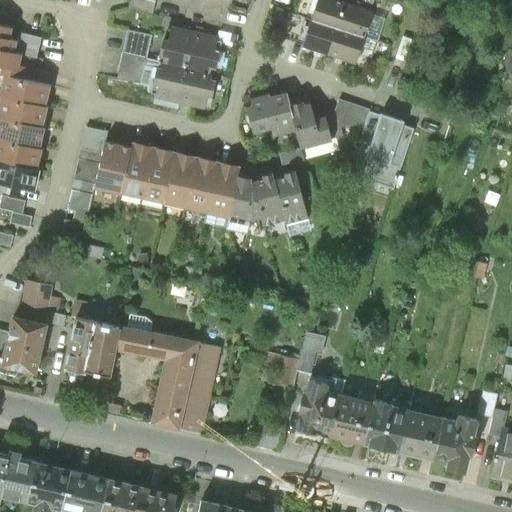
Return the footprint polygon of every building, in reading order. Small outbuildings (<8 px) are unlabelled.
[(133,0),(132,6),(143,8),(144,0),(133,0)] [(172,0),(172,1),(197,9),(199,0),(172,0)] [(199,0),(197,9),(222,18),(227,0),(199,0)] [(316,0),(309,20),(335,29),(344,3),(334,0),(316,0)] [(370,12),(344,3),(335,29),(361,38),(370,12)] [(141,20),(141,12),(130,12),(130,20),(141,20)] [(301,46),(327,55),(335,29),(309,20),(301,46)] [(3,74),(7,75),(24,79),(27,68),(21,66),(24,55),(16,53),(19,41),(11,40),(13,32),(14,29),(0,26),(0,64),(5,65),(3,74)] [(159,63),(184,68),(191,33),(169,28),(166,44),(159,43),(156,57),(160,58),(159,63)] [(361,38),(335,29),(327,55),(353,64),(361,38)] [(126,31),(121,55),(146,60),(151,36),(126,31)] [(42,38),(13,32),(11,40),(19,41),(16,53),(24,55),(37,58),(42,38)] [(213,37),(191,33),(184,68),(206,72),(207,66),(213,68),(218,43),(212,41),(213,37)] [(159,63),(146,60),(121,55),(116,80),(148,86),(152,69),(158,70),(159,63)] [(153,98),(177,103),(184,68),(159,63),(158,70),(152,69),(148,86),(147,94),(153,95),(153,98)] [(206,72),(184,68),(177,103),(200,107),(200,105),(208,106),(212,82),(204,80),(206,72)] [(51,86),(24,79),(7,75),(2,96),(5,97),(46,107),(51,86)] [(283,93),(265,98),(270,127),(272,134),(293,129),(287,105),(283,93)] [(251,132),(270,127),(265,98),(264,94),(248,98),(250,106),(244,107),(251,132)] [(48,107),(46,107),(5,97),(0,116),(0,117),(2,118),(43,127),(48,107)] [(337,99),(334,110),(339,128),(348,126),(361,130),(367,112),(368,110),(337,99)] [(299,102),(287,105),(293,129),(299,148),(329,140),(322,115),(311,118),(307,102),(300,104),(299,102)] [(322,113),(322,115),(329,140),(341,137),(339,128),(334,110),(322,113)] [(380,116),(367,112),(361,130),(357,141),(370,145),(380,116)] [(380,116),(370,145),(366,156),(378,160),(388,163),(401,125),(402,121),(380,114),(380,116)] [(45,128),(43,127),(2,118),(0,124),(0,138),(40,148),(45,128)] [(388,163),(378,160),(371,181),(393,188),(412,129),(401,125),(388,163)] [(83,239),(94,188),(104,145),(106,134),(84,129),(80,148),(87,150),(85,161),(78,159),(74,179),(81,181),(79,192),(71,191),(67,210),(74,212),(72,223),(64,221),(61,234),(83,239)] [(43,149),(40,148),(0,138),(0,160),(38,169),(43,149)] [(132,144),(131,151),(121,194),(143,199),(154,149),(132,144)] [(94,188),(121,194),(131,151),(104,145),(94,188)] [(143,199),(164,203),(175,154),(154,149),(143,199)] [(164,203),(185,208),(196,158),(175,154),(164,203)] [(185,208),(207,213),(218,163),(196,158),(185,208)] [(40,170),(38,169),(0,160),(0,182),(12,186),(35,191),(40,170)] [(239,168),(218,163),(207,213),(228,217),(237,176),(239,168)] [(272,173),(250,179),(260,219),(262,226),(284,220),(273,179),(272,173)] [(294,174),(273,179),(284,220),(285,224),(306,218),(294,174)] [(260,219),(250,179),(237,176),(228,217),(248,222),(260,219)] [(0,194),(3,195),(9,197),(12,186),(0,182),(0,194)] [(0,208),(13,212),(23,214),(26,201),(9,197),(3,195),(0,208)] [(32,216),(23,214),(13,212),(11,223),(29,228),(32,216)] [(13,236),(0,232),(0,243),(11,246),(13,236)] [(481,279),(484,265),(468,261),(464,275),(481,279)] [(256,292),(259,281),(245,278),(243,289),(256,292)] [(25,280),(17,319),(41,324),(43,324),(45,312),(49,296),(51,285),(25,280)] [(293,302),(311,306),(315,289),(297,285),(293,302)] [(49,296),(45,312),(56,314),(59,298),(49,296)] [(309,309),(292,305),(288,321),(305,325),(309,309)] [(54,326),(56,314),(45,312),(43,324),(44,324),(54,326)] [(0,368),(30,375),(34,356),(36,356),(39,338),(42,338),(44,324),(43,324),(41,324),(17,319),(6,317),(0,347),(0,368)] [(63,366),(81,370),(92,321),(74,317),(63,366)] [(153,422),(176,427),(195,343),(118,327),(92,321),(81,370),(107,376),(113,349),(167,360),(153,422)] [(295,371),(309,374),(315,352),(320,354),(324,338),(305,333),(295,371)] [(220,349),(195,343),(176,427),(202,433),(220,349)] [(511,366),(505,365),(502,378),(511,380),(511,366)] [(315,431),(331,434),(340,394),(324,390),(325,385),(307,380),(304,394),(301,393),(296,414),(299,415),(295,429),(314,434),(315,431)] [(113,394),(102,392),(97,411),(117,416),(119,407),(110,405),(113,394)] [(476,415),(491,419),(492,410),(496,396),(481,392),(476,415)] [(371,402),(340,394),(331,434),(362,442),(371,402)] [(362,442),(397,450),(407,410),(371,402),(362,442)] [(441,418),(407,410),(397,450),(431,458),(441,418)] [(506,413),(492,410),(491,419),(487,436),(500,439),(502,431),(506,413)] [(456,422),(441,418),(431,458),(445,462),(443,469),(462,474),(467,455),(469,455),(474,436),(472,436),(476,421),(457,416),(456,422)] [(492,476),(511,481),(511,433),(502,431),(500,439),(492,476)] [(0,495),(2,495),(26,501),(35,463),(20,459),(20,454),(9,451),(8,456),(0,454),(0,495)] [(26,501),(59,509),(69,471),(35,463),(26,501)] [(99,511),(107,480),(69,471),(59,509),(71,511),(99,511)] [(99,511),(135,511),(141,488),(107,480),(99,511)] [(169,511),(173,496),(141,488),(135,511),(169,511)] [(198,511),(231,511),(232,510),(201,502),(198,511)]
